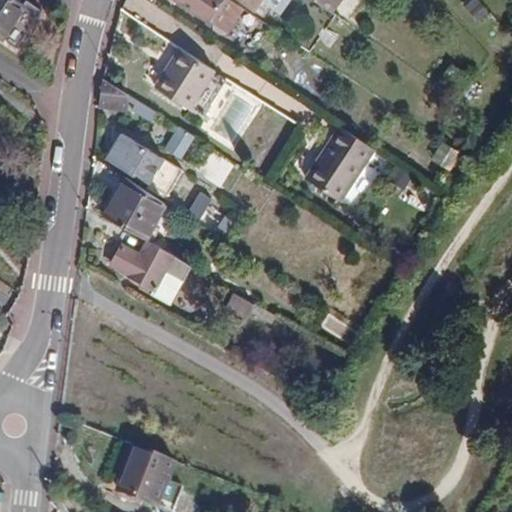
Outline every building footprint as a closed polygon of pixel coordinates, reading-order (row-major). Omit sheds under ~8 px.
[(15,0),(0,0),(0,38),(2,40),(24,6),(22,4),(15,0)] [(22,4),(24,6),(2,40),(15,49),(41,11),(25,0),(22,4)] [(176,0),(208,21),(220,0),(176,0)] [(228,33),(243,10),(228,0),(220,0),(208,21),(228,33)] [(262,0),(242,0),(255,10),(262,0)] [(338,0),(315,0),(331,11),(338,0)] [(469,0),(466,3),(479,18),(488,11),(478,0),(469,0)] [(213,65),(182,44),(179,47),(195,58),(211,68),(213,65)] [(211,68),(195,58),(179,47),(166,69),(198,89),(211,68)] [(439,87),(455,99),(469,78),(455,67),(439,87)] [(188,105),(198,89),(166,69),(156,84),(188,105)] [(100,106),(127,108),(128,100),(128,94),(103,78),(100,106)] [(156,112),(128,94),(128,100),(135,104),(132,108),(149,121),(156,112)] [(360,164),(373,145),(339,124),(327,142),(360,164)] [(167,147),(180,155),(193,136),(180,127),(167,147)] [(109,160),(168,196),(182,170),(124,134),(109,160)] [(431,158),(450,169),(462,150),(443,139),(431,158)] [(346,183),(360,164),(327,142),(313,162),(319,166),(346,183)] [(220,187),(234,164),(210,149),(196,172),(220,187)] [(346,183),(319,166),(313,162),(306,173),(338,196),(346,183)] [(166,203),(125,176),(102,216),(145,240),(166,203)] [(200,193),(186,216),(197,223),(211,201),(200,193)] [(215,231),(226,237),(235,223),(225,216),(215,231)] [(143,287),(170,304),(191,267),(146,241),(139,254),(121,243),(110,264),(129,276),(131,273),(145,282),(143,287)] [(234,292),(224,310),(231,314),(241,296),(234,292)] [(250,310),(271,322),(275,316),(241,296),(231,314),(243,321),(250,310)] [(115,490),(157,506),(176,461),(133,444),(115,490)]
